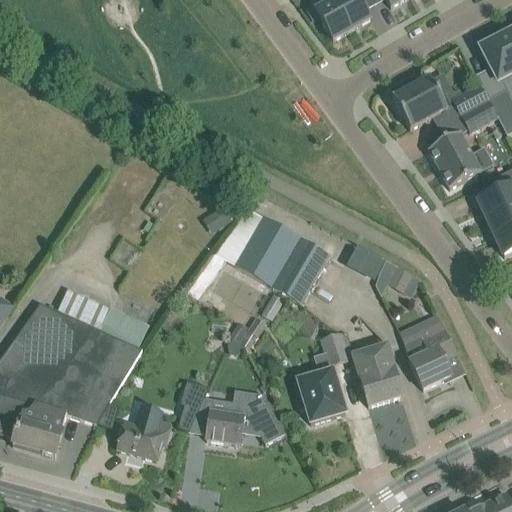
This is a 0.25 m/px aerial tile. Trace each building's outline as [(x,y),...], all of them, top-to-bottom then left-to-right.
[(351,31),(367,21),(354,0),(336,0),(333,2),(351,31)] [(407,0),(382,0),(390,11),(408,1),(407,0)] [(334,41),(351,31),(333,2),(316,12),(334,41)] [(313,10),(306,14),(312,25),(319,21),(313,10)] [(497,86),(511,77),(511,46),(507,37),(479,52),(497,86)] [(430,83),(393,103),(410,134),(447,114),(430,83)] [(452,106),(461,122),(489,106),(488,104),(480,90),(452,106)] [(489,106),(497,122),(507,139),(511,136),(511,107),(505,95),(488,104),(489,106)] [(489,106),(461,122),(469,137),(497,122),(489,106)] [(449,193),(481,176),(460,137),(428,155),(449,193)] [(511,171),(490,182),(496,193),(477,203),(486,222),(511,209),(511,171)] [(212,237),(232,224),(222,209),(203,222),(212,237)] [(511,232),(511,209),(486,222),(495,241),(511,232)] [(262,223),(235,269),(270,290),(297,243),(262,223)] [(511,256),(511,232),(495,241),(504,260),(511,256)] [(124,239),(112,256),(132,269),(143,252),(124,239)] [(270,290),(266,297),(266,298),(271,290),(300,307),(327,261),(297,243),(270,290)] [(404,299),(406,296),(413,299),(421,285),(396,272),(386,289),(404,299)] [(40,308),(0,363),(0,435),(13,440),(15,440),(12,450),(14,450),(14,449),(42,457),(42,458),(54,462),(66,419),(96,429),(97,428),(108,409),(109,407),(121,388),(142,354),(138,352),(148,330),(105,310),(67,293),(57,316),(40,308)] [(0,325),(11,310),(0,302),(0,325)] [(437,319),(400,337),(402,350),(410,365),(409,366),(422,394),(451,380),(442,361),(454,355),(443,331),(437,319)] [(302,398),(297,400),(301,413),(306,411),(310,428),(345,417),(339,398),(337,391),(332,375),(331,371),(350,365),(342,340),(340,338),(322,344),(326,358),(315,362),(320,379),(318,380),(298,385),(302,398)] [(368,410),(402,400),(387,350),(353,360),(359,383),(368,410)] [(208,424),(205,444),(239,449),(243,420),(251,422),(260,440),(264,447),(283,437),(263,397),(262,397),(249,395),(246,395),(234,393),(233,401),(230,419),(210,416),(208,424)] [(108,409),(97,428),(111,432),(117,409),(109,407),(108,409)] [(189,434),(199,413),(184,408),(178,431),(189,434)] [(122,435),(116,454),(157,465),(161,449),(165,450),(171,428),(160,425),(163,416),(140,409),(135,430),(124,427),(122,435)] [(511,511),(511,506),(511,507),(506,498),(477,511),(511,511)]
